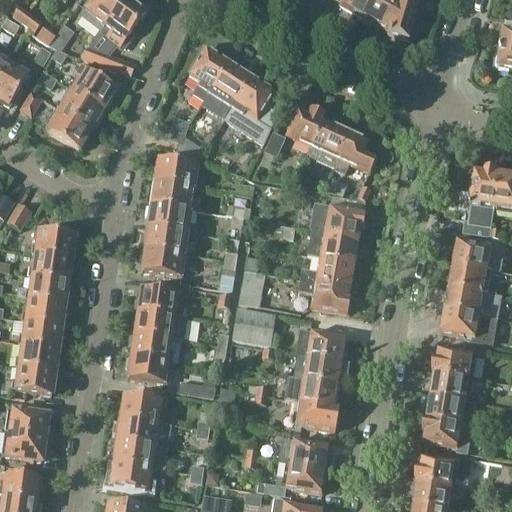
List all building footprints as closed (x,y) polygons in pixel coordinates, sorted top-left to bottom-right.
[(100,35),(79,63),(102,72),(114,77),(119,65),(109,61),(116,51),(122,55),(127,48),(134,39),(131,36),(146,16),(127,2),(128,0),(126,0),(104,30),(100,35)] [(95,0),(84,15),(80,21),(100,35),(104,30),(126,0),(95,0)] [(332,0),(342,6),(341,9),(361,20),(371,0),(332,0)] [(371,0),(361,20),(364,21),(362,23),(371,28),(372,25),(381,30),(396,1),(396,0),(371,0)] [(396,1),(381,30),(388,34),(387,37),(409,43),(419,8),(398,2),(396,1)] [(14,19),(23,26),(30,16),(20,9),(14,19)] [(42,25),(30,16),(23,26),(35,34),(42,25)] [(19,29),(7,21),(1,30),(14,37),(19,29)] [(511,27),(506,27),(505,32),(504,32),(501,60),(499,59),(497,72),(509,74),(509,72),(511,72),(511,27)] [(49,49),(57,53),(60,55),(74,35),(65,28),(49,49)] [(49,57),(41,52),(34,65),(42,69),(49,57)] [(197,91),(208,97),(205,101),(206,102),(228,67),(205,52),(195,67),(196,68),(189,80),(200,87),(197,91)] [(67,58),(60,55),(57,53),(51,62),(61,68),(67,58)] [(119,65),(114,77),(120,79),(125,67),(119,65)] [(19,75),(6,67),(0,75),(0,104),(9,110),(30,76),(21,71),(19,75)] [(80,83),(71,96),(101,114),(102,114),(105,110),(107,112),(112,103),(110,101),(115,92),(93,79),(95,74),(83,67),(75,80),(80,83)] [(221,106),(231,112),(251,81),(240,74),(240,71),(233,67),(229,68),(228,67),(206,102),(218,110),(221,106)] [(57,83),(43,75),(38,85),(52,93),(57,83)] [(251,81),(231,112),(224,124),(262,149),(278,114),(266,106),(273,96),(271,95),(270,91),(264,87),(261,88),(251,81)] [(65,99),(56,114),(89,133),(90,134),(93,130),(95,132),(100,123),(98,122),(99,120),(98,119),(101,114),(71,96),(68,101),(65,99)] [(31,97),(21,115),(31,121),(41,103),(31,97)] [(286,138),(310,149),(323,125),(325,119),(309,112),(307,118),(297,114),(286,138)] [(89,133),(56,114),(52,121),(55,123),(48,136),(78,154),(80,151),(82,152),(88,144),(86,142),(87,140),(86,139),(89,133)] [(175,122),(168,143),(182,147),(189,127),(175,122)] [(306,158),(335,172),(345,148),(341,146),(346,135),(323,125),(310,149),(306,158)] [(369,146),(346,135),(341,146),(345,148),(335,172),(345,176),(349,167),(369,176),(375,161),(364,156),(369,146)] [(275,161),(284,142),(273,137),(264,156),(275,161)] [(180,158),(199,165),(210,147),(205,144),(201,151),(185,145),(180,158)] [(156,176),(155,186),(194,192),(196,181),(192,180),(194,168),(158,163),(158,165),(156,164),(154,176),(156,176)] [(471,209),(469,224),(493,228),(495,210),(500,176),(498,176),(496,173),(490,172),(487,174),(484,173),(483,175),(476,174),(470,209),(471,209)] [(500,176),(495,210),(511,212),(511,175),(510,178),(500,176)] [(350,188),(335,181),(329,194),(344,200),(350,188)] [(194,192),(155,186),(155,187),(153,187),(151,198),(153,199),(152,208),(188,214),(191,192),(194,192)] [(254,189),(242,187),(236,186),(235,198),(252,200),(254,189)] [(365,205),(370,194),(362,190),(357,202),(365,205)] [(0,198),(0,220),(1,221),(4,223),(14,206),(0,198)] [(20,234),(31,216),(18,208),(7,226),(20,234)] [(185,236),(188,214),(152,208),(151,210),(149,209),(147,221),(150,221),(148,231),(185,236)] [(229,220),(241,222),(243,212),(230,210),(229,220)] [(313,221),(311,235),(357,243),(358,234),(361,234),(361,231),(364,230),(366,224),(363,221),(364,218),(329,212),(326,223),(313,221)] [(241,222),(229,220),(228,228),(240,230),(241,222)] [(466,223),(463,236),(491,241),(493,228),(469,224),(466,223)] [(146,244),(144,254),(181,259),(185,259),(188,241),(184,240),(185,236),(148,231),(148,232),(146,231),(144,243),(146,244)] [(281,231),(279,240),(279,244),(291,246),(293,233),(281,231)] [(493,231),(491,241),(501,243),(502,233),(493,231)] [(70,264),(70,263),(72,254),(75,255),(78,237),(63,235),(62,238),(53,237),(49,233),(45,233),(41,235),(38,235),(36,249),(23,247),(22,256),(30,257),(30,258),(33,258),(70,264)] [(306,260),(319,262),(352,267),(352,265),(355,263),(357,257),(354,255),(357,243),(311,235),(306,260)] [(454,256),(453,263),(454,265),(454,267),(488,274),(500,276),(500,277),(503,277),(508,248),(478,242),(477,247),(456,244),(456,245),(458,245),(456,255),(454,256)] [(179,271),(181,259),(144,254),(144,255),(142,254),(140,266),(143,266),(141,276),(182,282),(183,271),(179,271)] [(225,257),(224,266),(236,268),(237,259),(225,257)] [(28,271),(26,280),(28,280),(30,281),(67,286),(68,277),(72,273),(72,270),(70,265),(70,264),(33,258),(31,271),(28,271)] [(352,267),(319,262),(316,275),(300,273),(298,285),(347,293),(349,281),(353,279),(354,273),(351,270),(352,267)] [(244,278),(257,280),(259,266),(246,264),(244,278)] [(10,268),(0,266),(0,275),(9,277),(10,268)] [(236,268),(224,266),(222,274),(234,276),(236,268)] [(450,280),(449,286),(450,288),(450,290),(484,296),(486,284),(498,286),(500,277),(500,276),(488,274),(454,267),(452,279),(450,280)] [(244,278),(238,307),(258,311),(264,281),(257,280),(244,278)] [(17,292),(15,301),(27,303),(64,309),(65,299),(69,295),(69,292),(67,287),(67,286),(30,281),(28,294),(24,294),(17,292)] [(346,301),(347,293),(298,285),(296,296),(313,299),(310,312),(345,318),(346,315),(349,313),(350,308),(348,305),(348,302),(346,301)] [(447,295),(446,301),(448,304),(446,313),(480,319),(482,311),(484,296),(450,290),(449,294),(447,295)] [(135,303),(134,311),(137,313),(137,314),(173,319),(174,309),(179,310),(180,298),(140,292),(139,302),(135,303)] [(218,311),(229,313),(231,300),(220,298),(218,311)] [(24,325),(23,326),(60,331),(62,322),(66,318),(66,314),(63,310),(64,309),(27,303),(25,316),(21,315),(20,324),(24,325)] [(232,344),(269,351),(274,320),(237,313),(232,344)] [(440,335),(440,336),(473,342),(472,346),(494,350),(498,323),(480,319),(446,313),(445,316),(443,318),(441,324),(444,327),(442,336),(440,335)] [(132,326),(130,337),(170,342),(181,344),(185,322),(185,321),(173,319),(137,314),(136,324),(132,326)] [(60,333),(60,331),(23,326),(22,338),(18,337),(17,347),(21,347),(20,348),(57,354),(58,345),(62,340),(63,337),(60,333)] [(299,336),(296,358),(305,360),(341,365),(341,364),(343,364),(345,354),(343,354),(344,343),(309,337),(299,336)] [(131,360),(170,365),(171,361),(172,355),(168,354),(170,342),(130,337),(128,348),(132,351),(131,360)] [(221,338),(219,349),(227,351),(229,339),(221,338)] [(18,370),(17,371),(54,377),(55,366),(59,363),(60,359),(57,355),(57,354),(20,348),(19,360),(15,360),(13,369),(18,370)] [(227,351),(219,349),(217,361),(225,363),(227,351)] [(436,374),(436,376),(470,382),(474,358),(437,353),(437,354),(439,354),(438,364),(435,365),(434,372),(436,374)] [(276,356),(266,354),(265,362),(274,364),(276,356)] [(296,358),(292,381),(302,382),(337,388),(337,386),(340,385),(341,379),(339,377),(341,365),(305,360),(296,358)] [(126,363),(125,370),(129,372),(127,383),(167,389),(169,377),(165,376),(166,365),(170,366),(170,365),(131,360),(131,361),(130,361),(126,363)] [(54,377),(17,371),(16,383),(12,382),(10,391),(51,397),(52,389),(56,385),(56,382),(54,378),(54,377)] [(434,386),(432,388),(430,395),(432,396),(432,399),(466,405),(470,382),(436,376),(434,386)] [(287,380),(284,403),(298,405),(333,411),(334,409),(336,407),(337,401),(335,399),(337,388),(302,382),(292,381),(287,380)] [(214,391),(202,389),(179,386),(177,397),(213,402),(214,391)] [(256,391),(255,400),(267,401),(268,392),(256,391)] [(217,413),(232,416),(236,394),(221,392),(221,394),(220,400),(217,413)] [(120,408),(118,420),(120,421),(156,426),(160,427),(162,416),(164,404),(138,401),(123,399),(123,401),(122,408),(120,408)] [(466,405),(432,399),(431,402),(429,403),(428,410),(430,412),(428,422),(473,429),(476,407),(466,405)] [(255,400),(253,408),(265,410),(267,401),(255,400)] [(298,405),(294,429),(332,435),(333,425),(336,423),(337,417),(335,415),(335,411),(333,411),(298,405)] [(8,413),(5,437),(48,443),(49,429),(47,429),(48,419),(8,413)] [(116,430),(114,443),(157,449),(158,439),(171,441),(173,428),(160,427),(156,426),(120,421),(119,430),(116,430)] [(426,434),(426,435),(424,444),(422,444),(422,445),(457,451),(457,456),(468,458),(473,429),(428,422),(427,425),(425,426),(424,432),(426,434)] [(198,425),(197,434),(209,435),(210,427),(198,425)] [(208,443),(209,435),(197,434),(196,441),(208,443)] [(46,456),(48,443),(5,437),(1,459),(41,466),(43,455),(46,456)] [(114,443),(112,457),(115,457),(114,467),(149,472),(153,473),(166,475),(169,451),(157,449),(114,443)] [(280,467),(289,469),(324,475),(324,472),(327,470),(328,464),(326,462),(328,451),(284,444),(280,467)] [(247,454),(246,463),(256,465),(257,456),(247,454)] [(418,474),(417,480),(418,482),(418,485),(464,492),(468,493),(474,464),(464,462),(446,459),(436,457),(435,463),(420,461),(419,462),(421,462),(420,472),(418,474)] [(246,463),(244,472),(254,474),(256,465),(246,463)] [(111,468),(110,480),(112,480),(110,489),(149,495),(151,484),(147,483),(149,472),(114,467),(113,468),(111,468)] [(265,488),(263,498),(284,501),(285,492),(319,498),(321,487),(324,486),(325,480),(323,478),(324,475),(289,469),(286,482),(277,480),(276,489),(265,488)] [(193,470),(192,478),(203,480),(204,472),(193,470)] [(0,486),(3,487),(1,502),(39,507),(41,495),(37,493),(39,482),(24,479),(17,478),(0,476),(0,477),(0,486)] [(206,486),(206,488),(217,490),(218,482),(215,478),(207,477),(206,486)] [(202,489),(203,480),(192,478),(191,487),(202,489)] [(414,496),(413,503),(415,505),(414,508),(440,511),(449,511),(451,501),(463,503),(464,492),(418,485),(416,495),(414,496)] [(511,499),(504,498),(503,506),(511,507),(511,499)] [(230,511),(231,504),(223,503),(203,500),(201,511),(230,511)] [(1,502),(0,509),(0,511),(38,511),(39,507),(1,502)] [(274,503),(273,511),(306,511),(292,509),(293,505),(274,503)]
